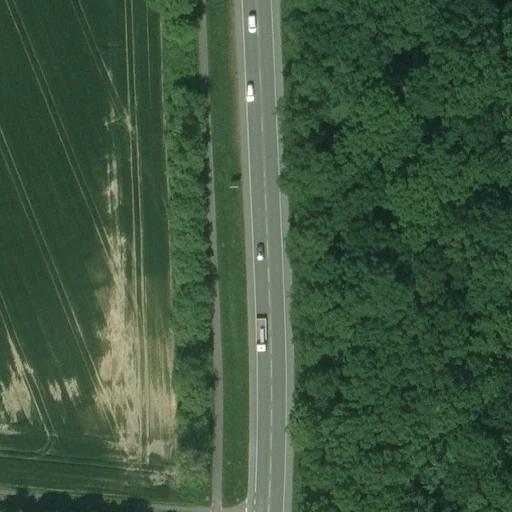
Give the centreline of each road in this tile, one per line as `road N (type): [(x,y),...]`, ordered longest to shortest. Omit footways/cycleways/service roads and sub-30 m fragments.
road 1 (primary): [(257,0),(272,387),(268,511)]
road 2 (unclassified): [(182,511),(0,496)]
